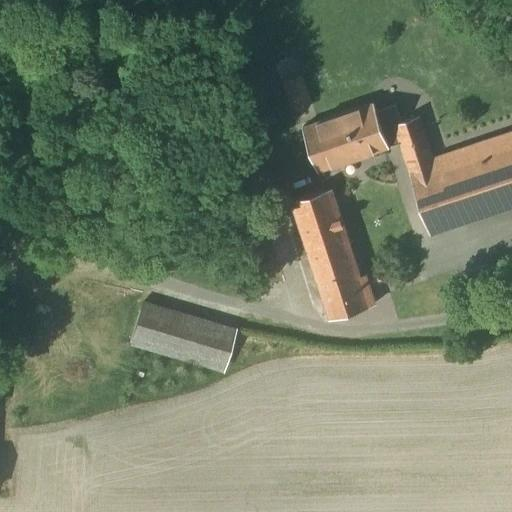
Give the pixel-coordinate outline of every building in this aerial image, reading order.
[(297,109),(318,101),(308,73),(286,81),(297,109)] [(358,104),(286,128),(302,175),(373,152),(358,104)] [(417,115),(387,125),(422,233),(511,203),(511,127),(429,154),(417,115)] [(348,278),(320,187),(282,199),(318,315),(365,301),(357,275),(348,278)] [(220,326),(130,305),(119,351),(209,373),(220,326)]
